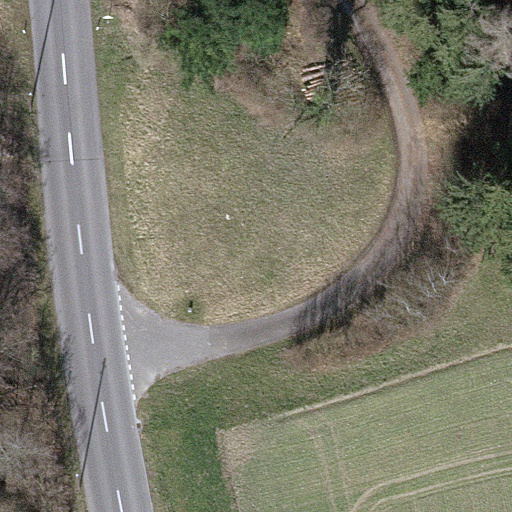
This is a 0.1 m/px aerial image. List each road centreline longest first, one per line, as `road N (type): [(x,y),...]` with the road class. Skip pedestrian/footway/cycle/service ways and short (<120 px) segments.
road 1 (track): [(97,353),(293,323),(334,303),(390,246),(417,180),(417,155),(394,74),(354,0)]
road 2 (tertiary): [(124,511),(82,234),(61,0)]
